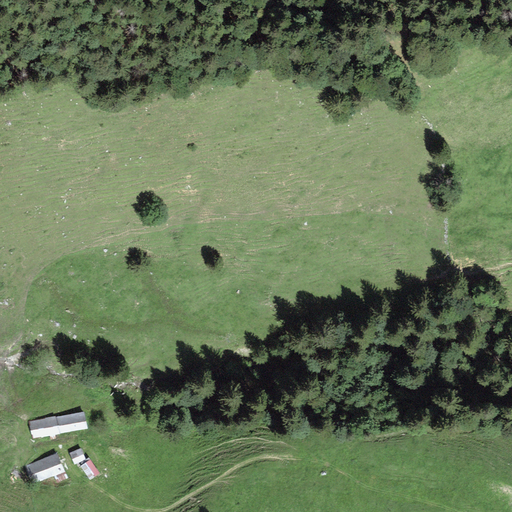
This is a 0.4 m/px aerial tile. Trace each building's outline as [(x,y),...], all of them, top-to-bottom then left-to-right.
[(30,423),(33,438),(50,434),(55,433),(86,427),(83,412),(30,423)] [(81,449),(71,453),(75,463),(85,459),(81,449)] [(24,468),(32,485),(54,475),(64,470),(57,454),(24,468)] [(84,460),(86,463),(82,466),(90,478),(99,472),(89,457),(84,460)] [(57,483),(68,478),(64,470),(54,475),(57,483)]
